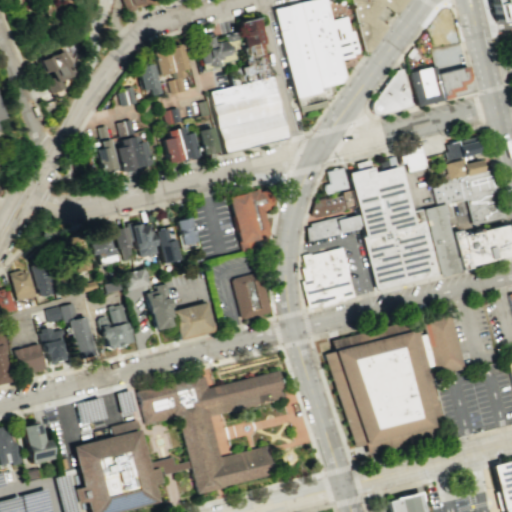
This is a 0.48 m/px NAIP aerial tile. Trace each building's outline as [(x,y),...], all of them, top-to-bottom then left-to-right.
[(130,0),(150,0),(152,4),(133,9),(130,0)] [(306,0),(271,9),(298,112),(324,105),(323,99),(330,98),(326,85),(338,82),(342,76),(338,59),(351,56),(350,53),(356,51),(351,30),(348,31),(344,16),(328,20),(323,0),(306,0)] [(347,0),(361,49),(374,45),(387,28),(372,17),(382,6),(393,14),(404,0),(347,0)] [(511,0),(511,16),(492,22),(486,0),(511,0)] [(236,22),(256,17),(267,68),(256,71),(251,45),(242,46),(236,22)] [(203,35),(211,33),(213,40),(218,39),(218,40),(225,39),(226,42),(229,41),(231,49),(228,50),(228,52),(220,54),(220,56),(216,57),(217,62),(210,64),(209,61),(202,62),(198,43),(205,42),(203,35)] [(157,74),(151,51),(179,45),(184,68),(179,69),(180,76),(172,78),(170,71),(157,74)] [(34,59),(58,50),(69,75),(58,79),(61,87),(48,93),(43,79),(49,77),(46,69),(40,72),(34,59)] [(136,67),(150,64),(157,92),(148,94),(147,91),(144,92),(143,88),(141,88),(136,67)] [(405,71),(414,105),(439,99),(433,73),(431,65),(405,71)] [(433,73),(463,66),(470,91),(439,99),(433,73)] [(398,68),(408,106),(375,114),(370,113),(367,109),(368,103),(392,69),(398,68)] [(284,136),(221,153),(205,91),(269,75),(284,136)] [(168,93),(166,81),(179,78),(182,90),(168,93)] [(119,106),(116,93),(124,91),(123,88),(130,87),(133,103),(119,106)] [(196,102),(204,101),(207,113),(199,115),(196,102)] [(164,124),(161,111),(175,108),(178,121),(164,124)] [(113,123),(129,119),(135,142),(141,140),(147,165),(119,172),(113,147),(119,146),(113,123)] [(92,149),(98,171),(113,168),(102,124),(94,126),(99,147),(92,149)] [(166,162),(161,140),(167,139),(165,132),(181,128),(183,135),(188,134),(193,156),(166,162)] [(201,154),(196,131),(211,128),(216,150),(201,154)] [(444,160),(477,152),(473,136),(440,144),(444,160)] [(397,152),(419,146),(425,169),(406,173),(404,164),(400,164),(397,152)] [(345,172),(375,291),(437,275),(421,211),(408,214),(396,165),(370,172),(369,166),(345,172)] [(340,168),(324,171),(327,183),(321,185),(323,193),(345,188),(340,168)] [(504,219),(471,227),(464,223),(459,203),(445,205),(444,202),(434,205),(430,186),(491,170),(504,219)] [(309,215),(313,217),(353,207),(349,188),(315,197),(309,215)] [(260,210),(264,209),(268,206),(270,202),(269,198),(267,194),(264,191),(260,190),(255,191),(255,189),(225,197),(239,249),(250,246),(249,243),(263,239),(262,234),(266,233),(260,210)] [(422,210),(444,205),(459,270),(438,275),(422,210)] [(305,243),(359,230),(355,212),(308,224),(309,228),(305,229),(305,243)] [(171,220),(186,216),(193,241),(178,245),(171,220)] [(126,225),(134,257),(153,252),(148,232),(147,232),(144,222),(137,224),(137,222),(126,225)] [(506,225),(511,248),(511,256),(461,269),(452,233),(461,230),(462,235),(506,225)] [(108,230),(122,227),(130,261),(119,263),(116,249),(113,250),(108,230)] [(150,230),(162,227),(165,240),(170,239),(175,258),(159,262),(150,230)] [(93,234),(104,232),(107,248),(110,247),(113,259),(96,264),(93,253),(88,255),(85,244),(95,241),(93,234)] [(73,271),(66,240),(80,237),(87,268),(73,271)] [(342,247),(301,256),(300,273),(305,308),(354,296),(342,247)] [(27,265),(39,261),(48,292),(36,295),(27,265)] [(6,273),(20,269),(20,273),(26,271),(32,297),(14,302),(6,273)] [(147,286),(144,269),(120,275),(124,291),(147,286)] [(259,274),(230,282),(241,322),(269,315),(259,274)] [(80,291),(78,283),(92,280),(94,288),(80,291)] [(153,332),(171,328),(169,319),(171,319),(169,310),(172,309),(166,285),(155,288),(157,293),(145,296),(153,332)] [(0,288),(1,291),(6,290),(10,302),(13,301),(15,310),(0,313),(0,288)] [(213,332),(206,302),(174,310),(181,339),(213,332)] [(64,321),(60,322),(56,306),(69,303),(73,317),(81,315),(91,353),(74,358),(64,321)] [(98,327),(103,347),(127,341),(117,303),(105,307),(109,324),(98,327)] [(42,309),(54,306),(58,318),(46,321),(42,309)] [(420,320),(447,313),(462,369),(446,373),(443,365),(432,368),(420,320)] [(327,339),(411,319),(441,427),(432,430),(435,438),(403,447),(361,458),(358,447),(347,450),(320,354),(330,350),(327,339)] [(36,333),(40,352),(43,351),(46,361),(60,358),(55,339),(58,339),(55,329),(47,331),(45,326),(37,328),(38,333),(36,333)] [(10,350),(35,343),(41,368),(16,374),(10,350)] [(273,476),(195,496),(175,419),(142,427),(133,394),(204,376),(207,389),(276,372),(283,398),(217,415),(225,448),(217,450),(219,459),(265,447),(273,476)] [(87,511),(72,449),(113,439),(110,429),(137,422),(149,472),(157,470),(161,485),(153,487),(157,504),(123,511),(87,511)] [(54,462),(49,441),(44,442),(40,424),(19,429),(28,468),(54,462)] [(21,464),(15,442),(12,443),(7,425),(0,426),(0,465),(1,469),(21,464)] [(55,459),(62,458),(65,467),(58,469),(55,459)] [(487,465),(511,458),(511,511),(498,511),(495,497),(487,465)] [(385,511),(383,501),(391,499),(391,497),(417,491),(419,501),(418,501),(420,511),(385,511)]
